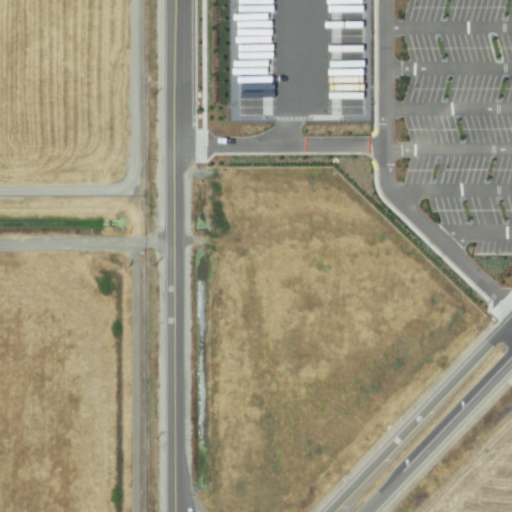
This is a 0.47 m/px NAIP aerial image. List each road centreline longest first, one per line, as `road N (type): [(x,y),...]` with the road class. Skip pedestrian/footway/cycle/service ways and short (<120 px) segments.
road 1 (tertiary): [(172,0),(173,511)]
road 2 (tertiary): [(511,309),(328,511)]
road 3 (tertiary): [(366,511),(511,355)]
